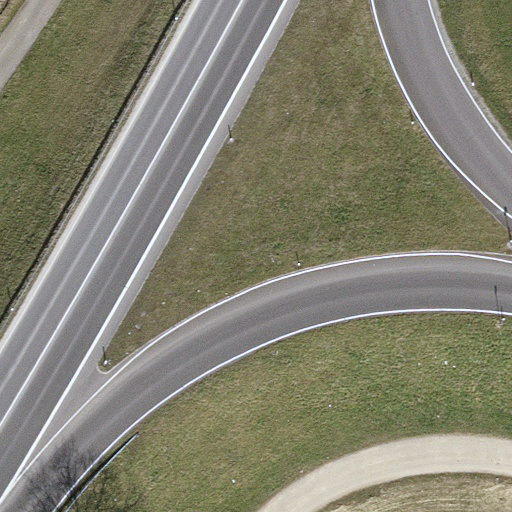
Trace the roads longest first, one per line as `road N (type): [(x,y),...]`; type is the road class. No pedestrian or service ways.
road 1 (primary): [(28,511),(142,387),(218,339),(294,302),(402,273),(511,275)]
road 2 (primary): [(0,430),(245,0)]
road 3 (track): [(290,511),(338,476),(463,455),(511,468)]
road 4 (primary): [(511,180),(452,114),(412,38),(408,0)]
